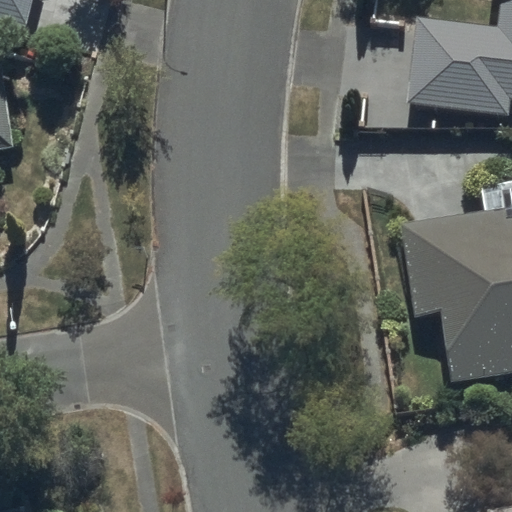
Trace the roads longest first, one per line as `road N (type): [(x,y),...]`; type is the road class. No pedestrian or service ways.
road 1 (residential): [(245,346),(235,124),(246,0)]
road 2 (residential): [(245,346),(0,380)]
road 3 (residential): [(267,511),(245,346)]
